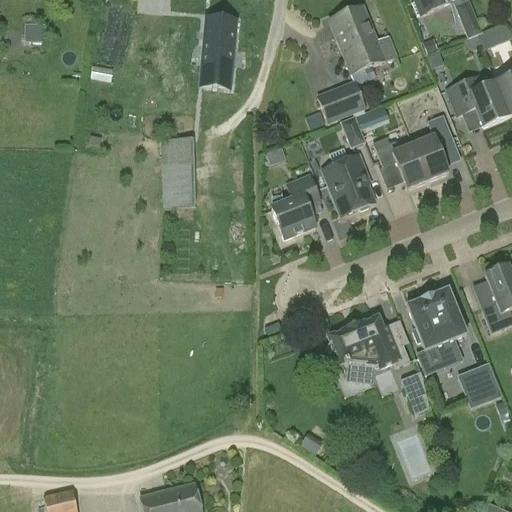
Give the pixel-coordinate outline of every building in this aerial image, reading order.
[(412,0),(420,19),(452,7),(454,11),(467,5),(464,0),(412,0)] [(481,38),(468,5),(467,5),(454,11),(467,43),(481,38)] [(362,11),(329,24),(338,47),(334,48),(339,60),(342,59),(350,78),(370,70),(384,65),(394,61),(386,41),(376,45),(362,11)] [(151,55),(151,44),(167,45),(168,16),(132,15),(131,54),(151,55)] [(204,70),(202,90),(230,93),(236,25),(204,22),(201,50),(213,51),(211,71),(204,70)] [(24,46),(46,46),(47,28),(24,27),(24,46)] [(440,54),(453,49),(444,28),(432,32),(440,54)] [(428,71),(440,69),(436,43),(424,44),(428,71)] [(511,79),(494,87),(508,121),(511,119),(511,79)] [(457,121),(474,114),(482,132),(508,121),(494,87),(481,92),(476,82),(446,94),(457,121)] [(364,115),(353,86),(315,101),(327,130),(364,115)] [(366,117),(355,122),(360,134),(371,130),(366,117)] [(432,141),(412,149),(426,186),(447,178),(436,150),(452,144),(442,120),(426,126),(432,141)] [(364,147),(354,121),(339,126),(350,153),(364,147)] [(163,211),(191,210),(189,142),(161,143),(163,211)] [(406,195),(426,186),(412,149),(402,153),(393,146),(388,148),(386,142),(372,148),(382,172),(395,167),(406,195)] [(323,174),(341,220),(373,208),(362,180),(364,179),(357,160),(323,174)] [(270,213),(283,244),(314,231),(306,210),(319,205),(309,181),(287,190),(292,204),(270,213)] [(511,314),(511,280),(508,271),(485,281),(496,309),(481,315),(491,339),(511,330),(511,321),(510,315),(511,314)] [(424,355),(424,357),(426,356),(436,351),(442,366),(459,359),(453,344),(464,340),(466,340),(465,338),(448,296),(447,294),(446,295),(408,311),(407,311),(406,311),(407,313),(415,334),(412,335),(417,348),(421,347),(424,355)] [(330,347),(324,353),(329,364),(337,364),(339,369),(343,367),(344,369),(347,369),(373,372),(375,373),(379,371),(380,373),(393,368),(395,373),(410,367),(403,350),(396,353),(387,330),(381,333),(377,324),(360,330),(359,330),(346,335),(346,336),(329,343),(330,347)] [(501,401),(488,368),(456,381),(469,414),(501,401)] [(428,414),(420,377),(400,385),(414,419),(428,414)] [(199,511),(194,488),(139,502),(141,511),(199,511)] [(75,511),(71,494),(42,501),(44,511),(75,511)]
